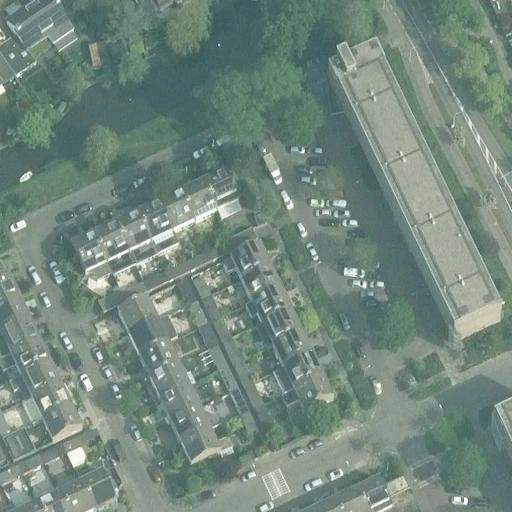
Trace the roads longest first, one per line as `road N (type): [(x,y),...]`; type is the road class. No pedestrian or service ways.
road 1 (residential): [(159,511),(25,232),(256,125),(397,426)]
road 2 (unknown): [(250,128),(290,103),(310,112),(413,332),(411,346),(371,371)]
road 3 (tertiary): [(511,211),(399,0)]
road 4 (residential): [(397,426),(219,511)]
road 5 (residential): [(511,373),(397,426)]
